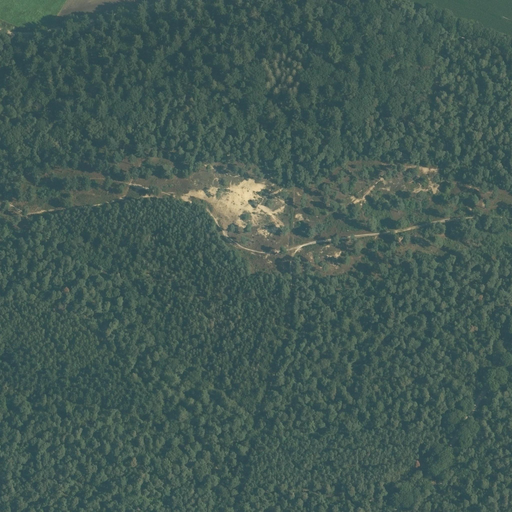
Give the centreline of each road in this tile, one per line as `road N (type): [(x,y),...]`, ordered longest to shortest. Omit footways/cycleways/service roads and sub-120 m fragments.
road 1 (track): [(107,265),(167,359),(253,423)]
road 2 (track): [(511,347),(397,511)]
road 3 (track): [(253,423),(283,344),(291,241)]
road 4 (track): [(179,0),(11,42)]
road 5 (track): [(511,50),(377,0)]
road 6 (track): [(0,197),(59,251),(107,265)]
